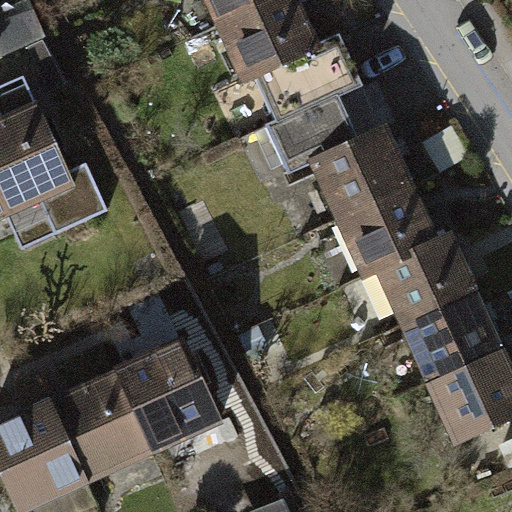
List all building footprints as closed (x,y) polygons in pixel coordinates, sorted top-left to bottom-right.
[(210,0),(220,21),(266,0),(210,0)] [(306,0),(266,0),(220,21),(246,78),(258,72),(281,123),(340,96),(362,86),(339,35),(325,42),(306,0)] [(23,7),(0,17),(0,50),(36,33),(23,7)] [(72,171),(24,70),(0,81),(0,98),(7,114),(0,117),(0,185),(12,211),(29,246),(113,206),(91,162),(72,171)] [(281,123),(270,128),(290,170),(315,159),(339,213),(419,177),(393,120),(358,136),(340,96),(281,123)] [(456,132),(430,143),(439,164),(465,153),(456,132)] [(419,177),(339,213),(365,270),(381,264),(445,234),(419,177)] [(0,216),(12,211),(0,185),(0,216)] [(445,234),(381,264),(407,321),(486,284),(461,228),(445,234)] [(511,340),(486,284),(407,321),(433,377),(511,341),(511,340)] [(156,452),(223,422),(186,339),(118,369),(156,452)] [(511,341),(433,377),(458,434),(511,409),(511,341)] [(89,483),(156,452),(118,369),(51,400),(89,483)] [(0,466),(20,511),(24,511),(89,483),(51,400),(0,422),(0,466)] [(290,511),(283,497),(252,511),(251,511),(290,511)]
